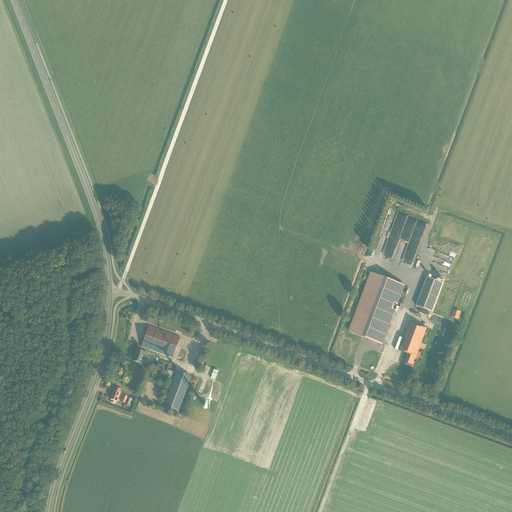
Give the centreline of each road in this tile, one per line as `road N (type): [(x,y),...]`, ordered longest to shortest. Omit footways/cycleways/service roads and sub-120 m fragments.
road 1 (unclassified): [(511,437),(109,292)]
road 2 (secondary): [(109,292),(95,211),(13,0)]
road 3 (track): [(223,0),(121,280)]
road 4 (secondary): [(50,511),(95,376),(109,292)]
